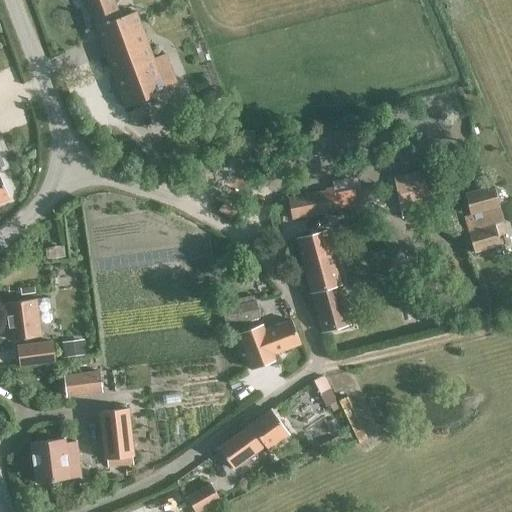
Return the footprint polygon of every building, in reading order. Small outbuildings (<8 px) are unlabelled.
[(83,0),(124,108),(165,93),(136,14),(120,20),(112,0),(83,0)] [(171,114),(176,127),(217,109),(211,96),(171,114)] [(400,212),(435,204),(427,170),(392,178),(400,212)] [(0,201),(8,198),(0,178),(0,201)] [(500,206),(499,206),(499,205),(500,204),(494,184),(465,193),(471,213),(472,214),(465,216),(476,253),(504,244),(498,225),(505,223),(500,206)] [(292,216),(338,211),(335,190),(289,195),(292,216)] [(321,332),(348,324),(337,284),(340,283),(325,230),(295,238),(321,332)] [(47,258),(62,257),(61,248),(46,249),(47,258)] [(8,338),(38,335),(34,297),(4,301),(8,338)] [(227,323),(259,315),(256,301),(223,309),(227,323)] [(273,358),(271,353),(262,328),(261,325),(236,333),(248,367),(273,358)] [(83,342),(62,345),(64,360),(84,358),(83,342)] [(39,343),(14,345),(16,362),(41,360),(39,343)] [(64,381),(66,401),(102,397),(100,377),(64,381)] [(268,449),(290,433),(272,408),(217,447),(232,468),(265,444),(268,449)] [(108,460),(134,457),(128,410),(102,413),(108,460)] [(31,444),(36,484),(72,479),(70,467),(80,466),(77,444),(67,445),(67,440),(31,444)] [(207,480),(184,496),(193,510),(217,497),(207,480)]
